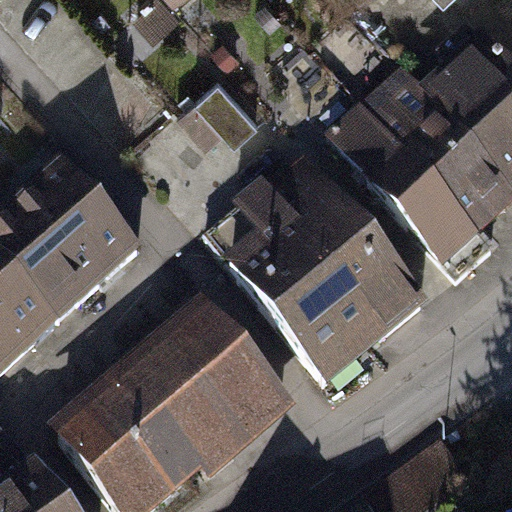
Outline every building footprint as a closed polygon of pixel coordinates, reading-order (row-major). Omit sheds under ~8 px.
[(511,86),(470,40),(417,87),(511,202),(511,86)] [(511,224),(511,202),(417,87),(402,75),(366,110),(488,251),(511,224)] [(222,83),(185,119),(222,158),(260,123),(222,83)] [(488,251),(366,110),(329,141),(456,284),(488,251)] [(70,174),(0,234),(0,240),(75,316),(145,255),(70,174)] [(297,176),(203,258),(268,331),(322,290),(384,363),(425,322),(297,176)] [(0,387),(75,316),(0,240),(0,387)] [(384,363),(322,290),(268,331),(340,397),(384,363)] [(222,322),(84,447),(143,511),(199,511),(307,414),(222,322)] [(55,511),(0,441),(0,511),(55,511)] [(444,454),(374,504),(379,511),(440,511),(470,491),(444,454)]
